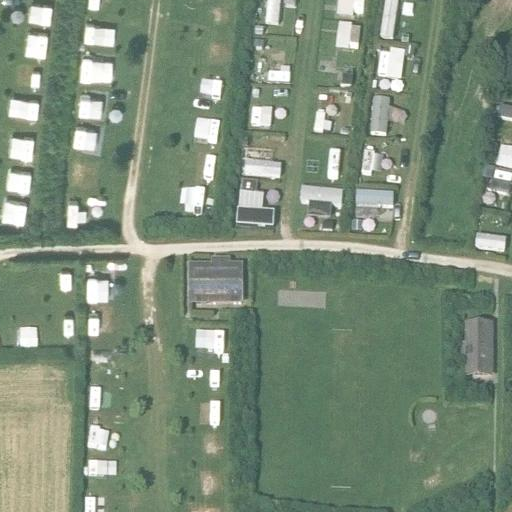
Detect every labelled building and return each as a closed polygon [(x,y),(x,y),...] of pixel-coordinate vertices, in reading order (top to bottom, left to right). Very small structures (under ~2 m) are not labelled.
[(31,0),(30,11),(50,14),(52,0),(31,0)] [(280,25),(283,0),(271,0),(269,24),(280,25)] [(366,15),(366,0),(340,0),(340,14),(366,15)] [(384,39),(397,40),(400,1),(387,0),(384,39)] [(89,22),(89,40),(118,41),(118,23),(89,22)] [(341,23),(339,48),(361,49),(363,25),(341,23)] [(48,52),(51,37),(29,33),(26,48),(48,52)] [(382,50),(381,78),(405,79),(406,51),(382,50)] [(86,60),(85,79),(107,80),(108,61),(86,60)] [(352,88),(353,77),(343,76),(342,88),(352,88)] [(508,86),(496,84),(495,93),(506,95),(508,86)] [(16,94),(13,118),(36,120),(39,96),(16,94)] [(81,114),(101,116),(103,96),(82,94),(81,114)] [(372,125),(392,126),(393,106),(373,105),(372,125)] [(255,106),(254,126),(273,126),(274,107),(255,106)] [(511,108),(503,108),(502,119),(511,119),(511,108)] [(490,115),(488,123),(495,125),(497,116),(490,115)] [(12,156),(35,158),(37,137),(15,134),(12,156)] [(488,155),(495,157),(497,147),(489,145),(488,155)] [(511,166),(511,146),(503,145),(501,165),(511,166)] [(320,169),(339,173),(343,155),(323,150),(320,169)] [(250,173),(271,173),(271,158),(250,158),(250,173)] [(75,183),(94,184),(94,164),(76,163),(75,183)] [(494,171),(485,168),(482,179),(492,181),(494,171)] [(10,189),(32,189),(32,170),(11,169),(10,189)] [(511,173),(498,171),(494,189),(511,192),(511,173)] [(258,185),(243,183),(241,196),(256,198),(258,185)] [(208,211),(208,191),(188,190),(188,211),(208,211)] [(358,217),(395,218),(396,192),(358,191),(358,217)] [(7,200),(6,222),(28,223),(29,201),(7,200)] [(309,206),(308,221),(330,222),(332,208),(309,206)] [(353,224),(352,233),(363,234),(363,224),(353,224)] [(478,248),(507,252),(509,240),(480,236),(478,248)] [(241,268),(191,268),(191,304),(211,305),(242,304),(241,268)] [(91,277),(90,294),(111,295),(112,278),(91,277)] [(108,331),(109,312),(90,311),(89,330),(108,331)] [(493,379),(493,324),(464,323),(464,346),(460,345),(460,360),(464,360),(464,379),(493,379)] [(40,326),(23,329),(26,349),(43,346),(40,326)] [(104,448),(105,430),(89,429),(88,447),(104,448)] [(226,488),(225,472),(207,473),(208,489),(226,488)] [(87,511),(108,511),(109,500),(88,499),(87,511)]
